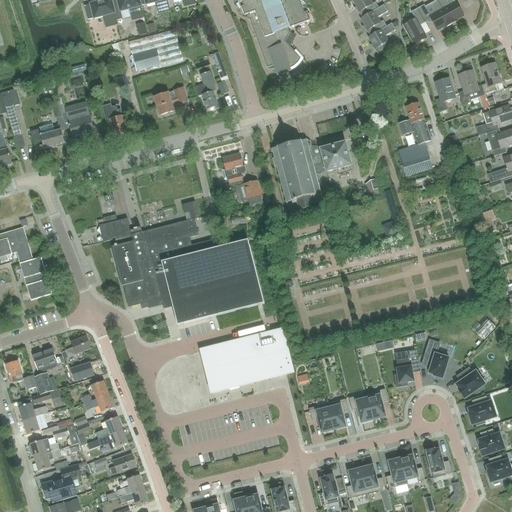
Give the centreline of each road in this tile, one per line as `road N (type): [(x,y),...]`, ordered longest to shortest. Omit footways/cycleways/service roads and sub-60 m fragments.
road 1 (residential): [(93,315),(111,314),(127,328),(182,482),(196,486),(297,461)]
road 2 (unclassified): [(41,177),(258,120)]
road 3 (residential): [(167,511),(93,315)]
road 4 (unclassified): [(369,87),(456,51),(508,17)]
road 5 (residential): [(93,315),(41,177)]
road 6 (residential): [(258,120),(216,0)]
road 7 (residential): [(36,511),(0,394)]
